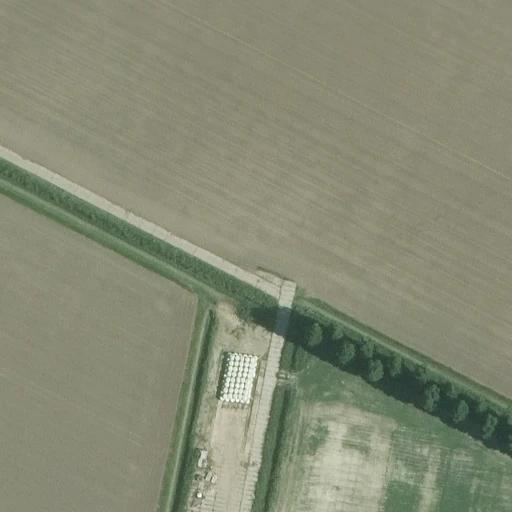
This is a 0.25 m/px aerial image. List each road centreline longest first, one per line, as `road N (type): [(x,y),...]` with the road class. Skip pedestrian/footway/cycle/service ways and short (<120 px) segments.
road 1 (track): [(0,152),(267,289),(305,294),(511,400)]
road 2 (track): [(285,293),(244,511)]
